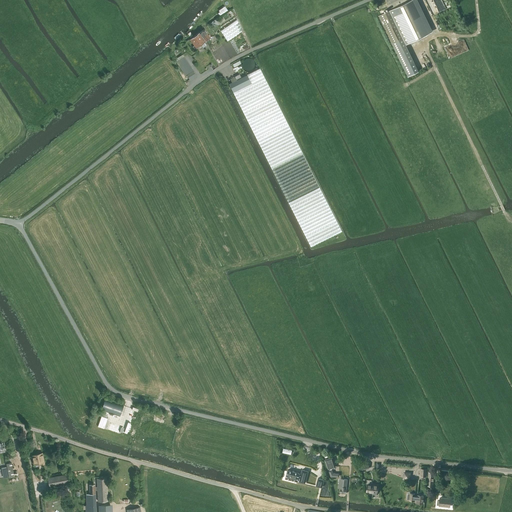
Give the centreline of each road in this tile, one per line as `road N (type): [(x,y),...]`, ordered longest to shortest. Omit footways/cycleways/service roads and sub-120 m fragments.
road 1 (unclassified): [(19,223),(115,392),(372,455),(511,471)]
road 2 (unclassified): [(19,223),(215,70),(367,0)]
road 3 (unclassified): [(0,419),(341,511)]
